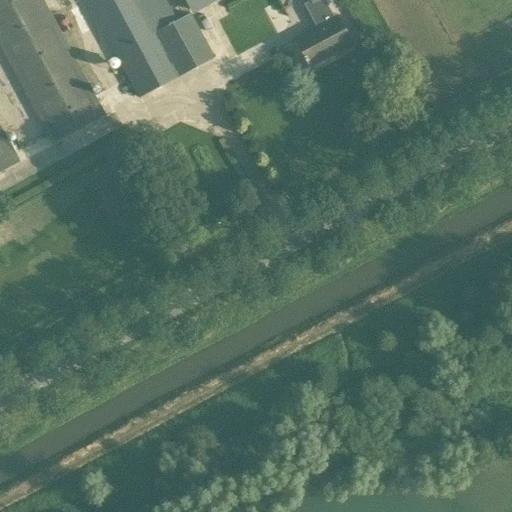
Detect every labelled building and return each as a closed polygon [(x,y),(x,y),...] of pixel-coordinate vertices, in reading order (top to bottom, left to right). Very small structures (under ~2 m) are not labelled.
[(0,0),(0,47),(52,145),(106,116),(43,0),(0,0)] [(85,0),(138,99),(213,59),(189,16),(179,21),(167,0),(85,0)] [(184,0),(190,11),(210,0),(184,0)] [(309,0),(310,1),(304,5),(316,28),(295,39),(310,67),(352,45),(337,17),(334,19),(325,1),(327,0),(309,0)] [(0,173),(20,163),(0,125),(0,173)]
